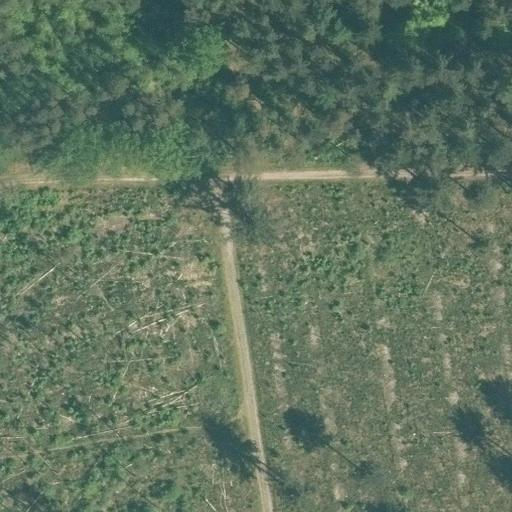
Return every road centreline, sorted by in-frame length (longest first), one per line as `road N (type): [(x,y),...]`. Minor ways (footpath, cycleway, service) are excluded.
road 1 (track): [(0,182),(511,170)]
road 2 (track): [(266,511),(213,177)]
